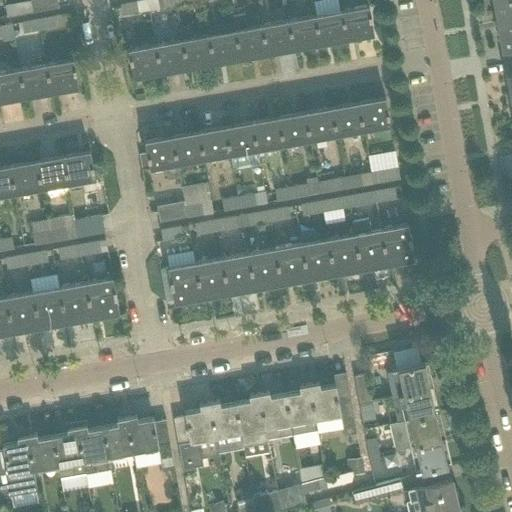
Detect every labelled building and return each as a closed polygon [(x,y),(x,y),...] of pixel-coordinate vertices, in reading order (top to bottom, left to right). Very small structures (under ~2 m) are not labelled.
[(32,11),(29,0),(15,3),(16,13),(32,11)] [(29,0),(32,11),(59,6),(57,0),(29,0)] [(138,11),(136,0),(120,3),(122,14),(138,11)] [(511,21),(511,0),(493,0),(498,24),(511,21)] [(373,33),(368,5),(341,10),(346,38),(373,33)] [(346,38),(341,10),(315,15),(320,43),(346,38)] [(267,53),(262,25),(247,27),(244,12),(233,14),(235,29),(241,57),(267,53)] [(67,24),(65,13),(38,18),(39,29),(67,24)] [(320,43),(315,15),(289,20),(294,48),(320,43)] [(39,29),(38,18),(22,21),(24,32),(39,29)] [(294,48),(289,20),(262,25),(267,53),(294,48)] [(511,21),(498,24),(502,49),(510,48),(511,58),(511,21)] [(214,62),(209,34),(192,37),(191,26),(180,27),(182,39),(187,67),(214,62)] [(241,57),(235,29),(209,34),(214,62),(241,57)] [(187,67),(182,39),(155,44),(160,72),(187,67)] [(160,72),(155,44),(128,49),(133,77),(160,72)] [(73,58),(46,63),(51,92),(78,87),(73,58)] [(51,92),(46,63),(18,68),(23,97),(51,92)] [(5,71),(0,71),(0,100),(23,97),(18,68),(5,71)] [(385,96),(358,101),(363,130),(390,125),(385,96)] [(358,101),(331,106),(336,134),(363,130),(358,101)] [(336,134),(331,106),(304,111),(310,139),(336,134)] [(310,139),(304,111),(278,115),(283,144),(310,139)] [(283,144),(278,115),(251,120),(257,149),(283,144)] [(257,149),(251,120),(225,125),(230,153),(257,149)] [(230,153),(225,125),(198,130),(203,158),(230,153)] [(203,158),(198,130),(172,135),(177,163),(203,158)] [(177,163),(172,135),(144,140),(150,168),(165,165),(167,178),(179,176),(177,163)] [(89,150),(62,155),(67,183),(94,178),(89,150)] [(67,183),(62,155),(36,159),(41,187),(67,183)] [(41,187),(36,159),(9,164),(14,192),(41,187)] [(0,194),(14,192),(9,164),(0,165),(0,194)] [(400,177),(398,167),(398,165),(381,168),(384,180),(400,177)] [(362,184),(360,172),(344,175),(346,187),(362,184)] [(346,187),(344,175),(327,178),(330,191),(346,187)] [(309,195),(306,182),(291,185),(293,197),(309,195)] [(293,197),(291,185),(274,188),(277,201),(293,197)] [(396,197),(394,187),(374,190),(376,201),(396,197)] [(376,201),(374,190),(353,193),(355,204),(376,201)] [(254,192),(238,195),(240,207),(256,204),(254,192)] [(240,207),(238,195),(222,198),(224,210),(240,207)] [(343,206),(341,196),(321,199),(322,210),(343,206)] [(322,210),(321,199),(300,203),(302,213),(322,210)] [(184,200),(157,204),(158,209),(160,221),(180,218),(187,216),(185,204),(184,200)] [(201,201),(185,204),(187,216),(204,214),(201,201)] [(290,216),(288,205),(267,209),(269,219),(290,216)] [(269,219),(267,209),(246,212),(248,223),(269,219)] [(73,214),(46,219),(48,229),(50,241),(67,238),(77,237),(77,235),(74,220),(74,219),(73,214)] [(101,214),(74,219),(74,220),(77,235),(77,237),(104,232),(104,231),(104,230),(101,215),(101,214)] [(236,225),(234,214),(214,218),(216,229),(236,225)] [(387,264),(380,228),(370,230),(367,217),(352,220),(354,233),(360,268),(387,264)] [(216,229),(214,218),(194,222),(196,232),(216,229)] [(414,259),(408,223),(380,228),(387,264),(414,259)] [(183,235),(181,225),(161,229),(163,239),(183,235)] [(50,241),(48,229),(33,232),(35,244),(50,241)] [(334,273),(328,238),(318,239),(316,229),(299,232),(301,242),(307,278),(334,273)] [(360,268),(354,233),(328,238),(334,273),(360,268)] [(11,236),(0,237),(0,250),(14,248),(11,236)] [(107,250),(106,239),(77,244),(79,255),(107,250)] [(301,242),(274,247),(281,283),(307,278),(301,242)] [(79,255),(77,244),(58,247),(60,258),(79,255)] [(281,283),(274,247),(248,252),(255,287),(281,283)] [(46,248),(24,252),(26,264),(48,260),(46,248)] [(26,264),(24,252),(5,256),(7,268),(26,264)] [(255,287),(248,252),(221,257),(228,292),(255,287)] [(228,292),(221,257),(194,262),(201,297),(228,292)] [(201,297),(194,262),(167,267),(174,302),(201,297)] [(119,312),(112,276),(84,281),(90,317),(119,312)] [(90,317),(84,281),(57,286),(64,322),(90,317)] [(64,322),(57,286),(31,291),(37,327),(64,322)] [(37,327),(31,291),(4,296),(11,331),(37,327)] [(0,333),(11,331),(4,296),(0,296),(0,333)] [(392,368),(396,388),(398,394),(432,387),(426,360),(392,368)] [(367,373),(354,375),(359,403),(370,401),(368,394),(371,393),(367,373)] [(356,432),(350,398),(338,400),(335,384),(320,387),(319,381),(309,383),(317,428),(317,432),(343,427),(344,435),(356,432)] [(317,428),(309,383),(299,385),(300,390),(285,393),(292,433),(317,428)] [(438,412),(432,387),(398,394),(392,396),(397,421),(438,412)] [(292,433),(285,393),(270,395),(269,390),(259,392),(265,427),(267,437),(292,433)] [(265,427),(259,392),(249,394),(250,399),(235,402),(240,432),(242,442),(267,437),(265,427)] [(240,432),(235,402),(220,405),(219,399),(209,401),(215,436),(240,432)] [(215,436),(209,401),(199,403),(200,408),(184,411),(185,415),(173,417),(182,467),(201,464),(197,440),(215,436)] [(372,417),(370,401),(359,403),(362,419),(372,417)] [(438,412),(397,421),(389,423),(395,449),(409,445),(444,438),(438,412)] [(174,465),(169,438),(165,418),(154,421),(153,417),(137,419),(136,414),(126,416),(133,451),(157,447),(161,468),(174,465)] [(133,451),(126,416),(117,418),(117,423),(102,426),(108,456),(133,451)] [(108,456),(102,426),(87,428),(86,423),(77,425),(85,472),(110,468),(108,456)] [(85,472),(77,425),(67,427),(68,432),(53,435),(58,465),(60,476),(85,472)] [(58,465),(53,435),(38,437),(37,432),(27,434),(33,469),(58,465)] [(33,469),(27,434),(17,436),(18,441),(2,444),(3,448),(0,448),(0,496),(12,495),(11,490),(36,485),(33,469)] [(365,439),(368,454),(378,452),(376,438),(365,439)] [(449,464),(444,438),(409,445),(415,472),(449,464)] [(378,452),(368,454),(371,471),(381,469),(378,452)] [(400,477),(372,485),(352,490),(356,502),(403,491),(400,477)] [(319,488),(316,478),(300,482),(303,492),(304,492),(319,488)] [(450,479),(431,483),(420,486),(421,487),(407,490),(409,500),(406,501),(408,511),(425,511),(456,505),(450,479)] [(303,492),(300,482),(285,487),(275,489),(281,509),(288,507),(288,508),(306,503),(304,492),(303,492)] [(268,511),(281,509),(275,489),(267,492),(251,496),(253,506),(256,505),(257,511),(268,511)] [(253,506),(251,496),(235,500),(238,510),(253,506)] [(330,511),(327,499),(313,503),(315,511),(330,511)]
